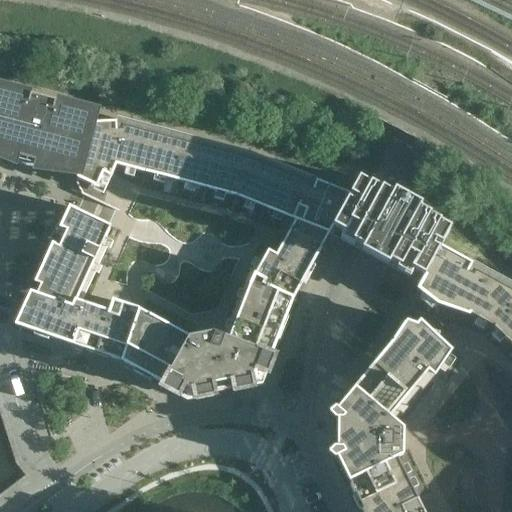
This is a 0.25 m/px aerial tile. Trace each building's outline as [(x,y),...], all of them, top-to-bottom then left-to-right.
[(56,105),(31,99),(29,108),(25,107),(25,104),(0,97),(0,158),(1,159),(3,156),(17,161),(20,162),(21,158),(28,160),(36,162),(35,166),(38,167),(53,169),(52,173),(65,174),(78,176),(91,125),(92,122),(59,113),(58,116),(54,115),(56,105)] [(79,190),(81,195),(97,202),(105,180),(141,183),(258,214),(275,222),(262,246),(309,270),(315,260),(319,253),(321,248),(329,235),(350,196),(249,157),(124,123),(91,125),(78,176),(76,184),(79,190)] [(329,235),(343,242),(372,189),(363,180),(360,179),(350,196),(329,235)] [(74,211),(105,225),(114,235),(90,295),(138,311),(195,342),(219,337),(232,299),(262,246),(275,222),(258,214),(141,183),(105,180),(97,202),(81,195),(78,203),(74,211)] [(361,252),(361,253),(390,199),(383,196),(372,189),(343,242),(354,248),(361,252)] [(394,193),(390,199),(361,253),(364,254),(368,247),(389,259),(385,266),(387,267),(420,285),(440,249),(450,231),(439,225),(440,224),(429,218),(430,217),(419,211),(421,207),(394,193)] [(72,209),(70,208),(69,210),(67,213),(60,228),(57,227),(49,244),(53,245),(48,256),(45,262),(37,279),(34,278),(33,281),(32,281),(27,293),(30,294),(26,303),(16,327),(21,329),(35,333),(33,337),(49,342),(49,341),(52,343),(54,340),(58,341),(65,343),(72,346),(121,362),(123,364),(128,366),(152,379),(166,387),(187,399),(214,393),(215,393),(260,384),(269,362),(270,358),(274,350),(276,345),(279,346),(291,316),(291,315),(288,314),(289,312),(290,309),(293,300),(297,293),(300,288),(303,290),(310,277),(307,275),(308,273),(309,270),(262,246),(232,299),(219,337),(195,342),(138,311),(90,295),(114,235),(105,225),(74,211),(72,209)] [(511,511),(511,288),(440,249),(420,285),(418,290),(417,292),(416,296),(415,298),(413,305),(410,312),(416,314),(434,319),(444,328),(451,335),(447,340),(443,343),(411,321),(409,324),(406,323),(400,333),(398,335),(403,338),(398,345),(394,342),(392,344),(386,352),(384,354),(382,356),(380,358),(385,363),(370,380),(365,376),(364,378),(360,383),(349,397),(337,410),(345,417),(342,420),(337,420),(337,435),(337,440),(337,445),(337,458),(344,472),(351,486),(353,491),(355,495),(360,492),(364,499),(369,508),(363,511),(511,511)]
